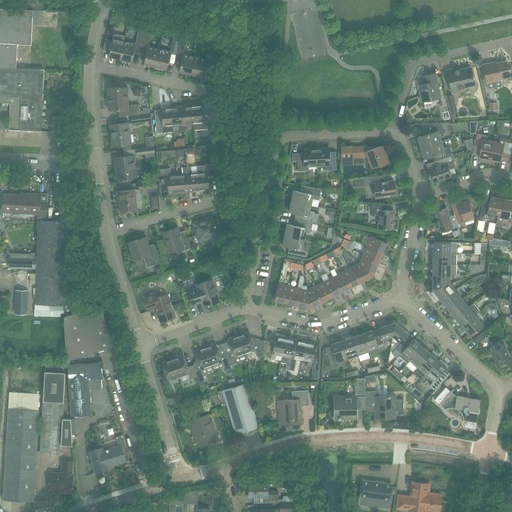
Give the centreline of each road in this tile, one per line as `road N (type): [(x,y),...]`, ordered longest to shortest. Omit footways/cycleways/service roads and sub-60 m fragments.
road 1 (residential): [(244,311),(281,140),(390,132)]
road 2 (tertiary): [(487,451),(350,437),(307,440),(223,465)]
road 3 (residential): [(390,132),(414,63),(511,41)]
road 4 (residential): [(106,233),(93,168),(91,68)]
road 5 (residential): [(244,311),(319,326),(400,300)]
road 6 (residential): [(179,478),(138,346)]
road 7 (residential): [(400,300),(497,394)]
road 8 (residential): [(212,93),(91,68)]
road 9 (residential): [(106,233),(222,198)]
